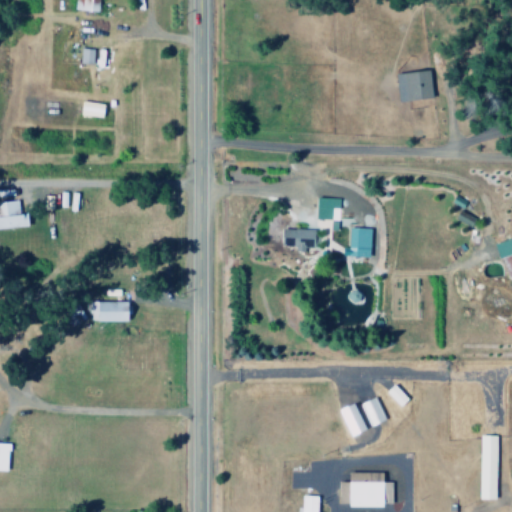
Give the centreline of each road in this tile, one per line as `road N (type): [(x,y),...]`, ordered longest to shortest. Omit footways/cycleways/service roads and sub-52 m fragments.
road 1 (tertiary): [(194,511),(195,0)]
road 2 (residential): [(195,142),(511,158)]
